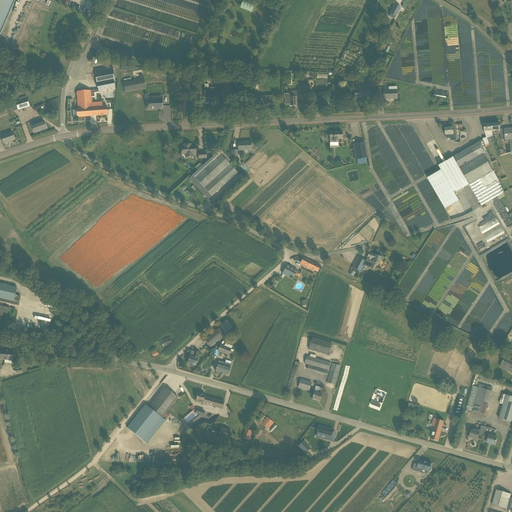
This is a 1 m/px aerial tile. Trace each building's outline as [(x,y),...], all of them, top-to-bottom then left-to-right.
[(243,0),(240,8),(252,12),(255,5),(243,0)] [(389,17),(394,20),(400,7),(395,5),(389,17)] [(113,68),(95,72),(99,93),(116,90),(114,81),(115,81),(113,68)] [(125,93),(146,89),(143,76),(140,76),(140,80),(123,83),(125,93)] [(380,82),(379,82),(381,80),(377,78),(376,80),(372,88),(376,90),(380,82)] [(364,100),(368,99),(368,90),(364,90),(364,87),(354,87),(355,91),(353,91),(353,92),(353,93),(353,95),(355,95),(355,98),(361,98),(364,98),(364,100)] [(223,98),(223,88),(204,88),(205,99),(205,97),(213,97),(215,96),(215,97),(223,97),(223,98)] [(397,99),(397,90),(383,90),(384,100),(391,99),(397,99)] [(77,118),(93,116),(92,111),(90,112),(90,110),(89,110),(88,107),(87,107),(86,91),(77,92),(78,108),(76,108),(77,118)] [(91,91),(86,91),(87,107),(88,107),(89,110),(90,110),(90,112),(92,111),(93,116),(108,115),(107,106),(95,107),(95,103),(91,103),(91,97),(94,97),(94,92),(91,93),(91,91)] [(290,104),(290,106),(297,106),(296,98),(298,98),(298,91),(289,92),(290,98),(285,98),(285,104),(290,104)] [(268,105),(273,104),(272,96),(258,97),(258,105),(259,105),(266,104),(266,103),(268,103),(268,105)] [(18,110),(25,108),(29,106),(27,99),(16,102),(18,110)] [(147,99),(147,107),(163,107),(163,99),(147,99)] [(31,123),(34,133),(47,129),(44,122),(39,123),(38,120),(31,123)] [(505,140),(504,130),(500,130),(500,123),(492,124),(492,131),(496,131),(496,134),(500,134),(501,140),(505,140)] [(493,134),(492,124),(484,125),(485,135),(489,135),(489,134),(493,134)] [(453,131),(453,128),(445,128),(446,139),(450,139),(451,141),(457,141),(456,131),(453,131)] [(1,137),(3,144),(15,140),(12,132),(1,137)] [(339,140),(342,140),(342,132),(334,133),(329,133),(330,143),(330,146),(338,146),(338,143),(339,143),(339,140)] [(483,140),(439,166),(454,193),(469,185),(481,206),(504,193),(499,181),(493,172),(495,171),(485,146),(483,140)] [(238,151),(251,151),(251,142),(245,142),(245,143),(238,143),(238,151)] [(357,160),(367,159),(364,143),(354,144),(357,160)] [(191,147),(191,144),(183,144),(183,147),(181,147),(181,155),(185,155),(186,158),(194,158),(194,155),(196,155),(196,146),(191,147)] [(218,152),(189,179),(201,192),(205,189),(212,196),(237,173),(229,164),(232,162),(220,150),(219,151),(219,150),(218,152)] [(247,175),(250,172),(242,163),(239,166),(247,175)] [(507,228),(511,224),(511,223),(506,213),(501,217),(507,228)] [(478,226),(482,234),(500,226),(497,218),(478,226)] [(483,235),(488,243),(505,234),(501,226),(483,235)] [(375,255),(369,253),(366,261),(358,258),(353,269),(361,272),(364,266),(366,262),(372,264),(373,262),(379,264),(382,258),(375,255)] [(314,270),(318,272),(321,267),(303,258),(300,263),(305,265),(304,267),(314,271),(314,270)] [(282,274),(293,280),(297,271),(287,265),(282,274)] [(0,301),(18,306),(20,296),(15,295),(17,288),(0,283),(0,301)] [(9,308),(0,306),(0,315),(7,317),(9,308)] [(210,348),(223,337),(216,330),(204,340),(210,348)] [(312,337),(308,350),(328,355),(332,343),(312,337)] [(169,338),(160,343),(163,347),(172,343),(169,338)] [(231,349),(230,349),(231,346),(225,344),(224,346),(220,345),(218,351),(228,356),(231,349)] [(0,359),(12,361),(13,351),(0,349),(0,359)] [(188,363),(196,366),(198,358),(197,358),(199,353),(195,352),(191,351),(188,363)] [(327,376),(329,366),(330,363),(331,363),(329,363),(324,361),(307,356),(305,364),(308,365),(307,370),(327,376)] [(509,371),(510,369),(511,370),(511,362),(504,358),(500,367),(509,371)] [(215,372),(228,375),(231,364),(218,361),(215,372)] [(294,361),(286,391),(292,392),(300,363),(294,361)] [(332,364),(331,367),(328,377),(327,381),(327,383),(335,385),(341,366),(332,364)] [(478,377),(494,384),(495,381),(479,374),(478,377)] [(298,387),(309,390),(312,382),(301,379),(298,387)] [(320,401),(322,394),(321,394),(323,389),(316,386),(312,399),(320,401)] [(491,391),(492,389),(481,386),(480,388),(479,388),(472,412),(484,415),(491,391)] [(162,418),(178,398),(165,388),(149,408),(162,418)] [(205,396),(198,394),(196,400),(199,401),(198,403),(222,409),(224,402),(205,397),(205,396)] [(511,420),(511,396),(506,395),(499,419),(511,423),(511,420)] [(460,415),(465,399),(459,397),(454,413),(460,415)] [(414,404),(408,403),(406,411),(412,412),(414,404)] [(143,441),(162,418),(149,408),(145,405),(127,428),(143,441)] [(267,429),(273,423),(267,417),(261,423),(267,429)] [(432,435),(431,440),(438,442),(444,421),(443,421),(436,419),(434,418),(432,426),(435,426),(432,435)] [(320,425),(317,433),(327,435),(326,439),(334,441),(335,437),(332,436),(334,429),(320,425)] [(487,427),(485,432),(483,440),(487,442),(487,443),(495,445),(496,442),(497,442),(497,441),(496,441),(497,438),(491,436),(492,429),(487,427)] [(229,440),(231,432),(228,431),(228,430),(222,428),(220,434),(219,434),(217,441),(221,442),(222,437),(229,440)] [(251,432),(246,430),(243,438),(248,440),(251,432)] [(472,430),(470,438),(478,440),(478,439),(483,440),(485,432),(480,431),(479,432),(472,430)] [(310,449),(307,445),(304,441),(298,446),(305,453),(310,449)] [(430,468),(431,464),(419,460),(418,465),(414,464),(413,471),(421,473),(422,470),(429,472),(429,471),(430,471),(431,471),(432,469),(431,468),(430,468)] [(511,511),(511,498),(510,498),(511,494),(497,490),(492,505),(511,511)]
